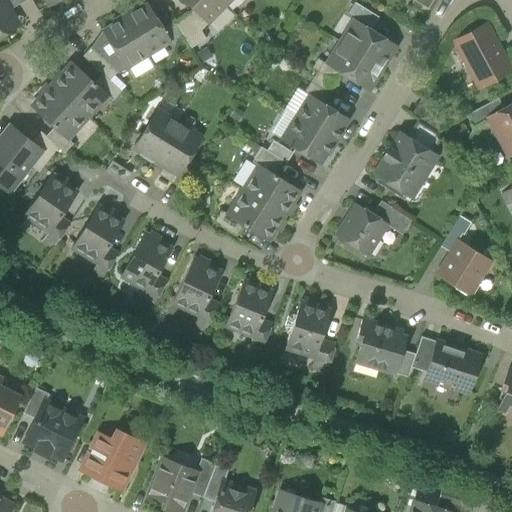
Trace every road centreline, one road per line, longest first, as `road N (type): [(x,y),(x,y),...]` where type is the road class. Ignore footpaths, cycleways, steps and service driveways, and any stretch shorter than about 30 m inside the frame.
road 1 (residential): [(284,270),(454,0)]
road 2 (residential): [(511,342),(284,270)]
road 3 (residential): [(0,88),(106,0)]
road 4 (residential): [(284,270),(159,215)]
